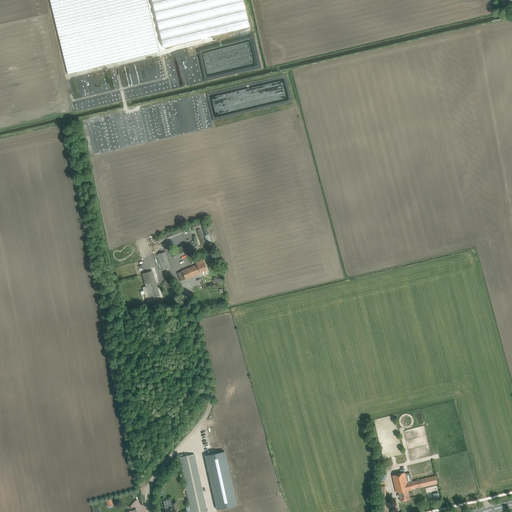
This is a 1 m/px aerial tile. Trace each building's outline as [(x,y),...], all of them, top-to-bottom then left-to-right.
[(49,0),(68,74),(159,52),(146,0),(49,0)] [(242,0),(151,0),(163,48),(249,27),(242,0)] [(258,85),(206,95),(209,99),(208,100),(212,100),(215,99),(223,100),(223,102),(227,103),(231,100),(232,100),(232,99),(235,99),(235,100),(238,101),(241,99),(247,100),(247,95),(249,98),(254,98),(255,98),(254,96),(259,95),(260,91),(262,91),(265,90),(266,91),(268,90),(269,82),(258,84),(258,85)] [(191,224),(193,229),(204,225),(202,219),(191,224)] [(206,243),(210,242),(207,226),(202,228),(206,243)] [(157,238),(159,243),(182,234),(180,229),(157,238)] [(204,244),(200,229),(196,230),(200,245),(204,244)] [(187,246),(189,252),(198,249),(196,243),(187,246)] [(175,249),(171,250),(174,259),(186,253),(183,245),(179,247),(178,244),(173,245),(175,249)] [(158,254),(162,270),(170,268),(165,252),(158,254)] [(177,273),(179,276),(180,281),(207,270),(205,266),(202,259),(196,262),(197,265),(182,271),(177,273)] [(144,262),(137,264),(140,273),(146,271),(144,262)] [(152,271),(142,274),(146,287),(142,288),(143,290),(146,289),(149,299),(160,296),(152,271)] [(238,502),(226,448),(206,452),(218,506),(238,502)] [(179,457),(190,511),(206,511),(207,511),(194,454),(179,457)] [(436,475),(421,479),(421,476),(410,478),(410,482),(407,483),(405,472),(392,475),(396,493),(399,492),(401,501),(410,499),(408,490),(438,483),(436,475)] [(164,505),(165,509),(165,511),(177,511),(176,508),(178,507),(176,501),(171,502),(171,504),(164,505)]
